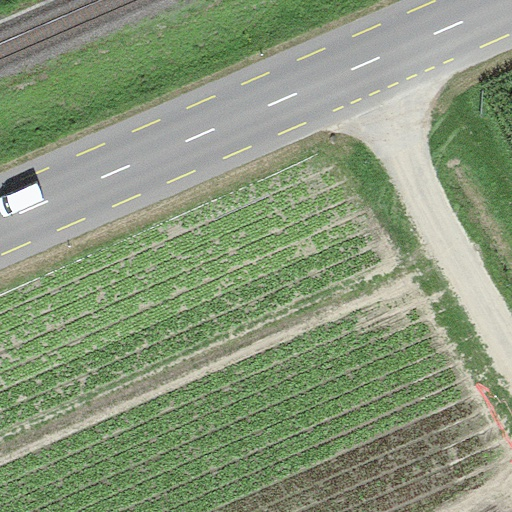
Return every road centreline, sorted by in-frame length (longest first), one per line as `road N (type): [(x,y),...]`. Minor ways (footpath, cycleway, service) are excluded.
road 1 (primary): [(511,1),(0,224)]
road 2 (track): [(511,350),(357,68)]
